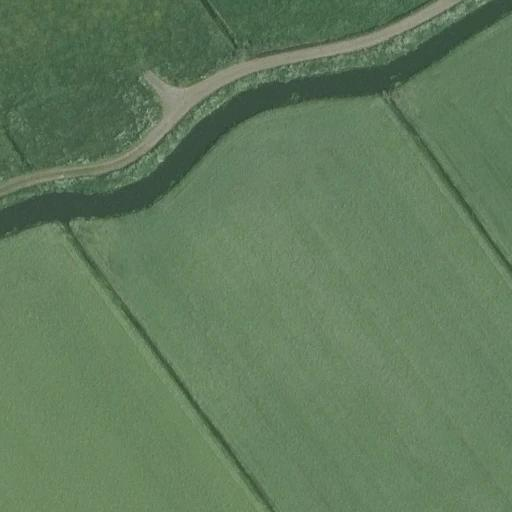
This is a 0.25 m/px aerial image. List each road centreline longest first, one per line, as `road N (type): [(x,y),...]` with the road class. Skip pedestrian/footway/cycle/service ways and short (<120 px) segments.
road 1 (unclassified): [(147,143),(187,100),(230,73),(367,40),(450,0)]
road 2 (track): [(0,194),(114,163),(147,143)]
